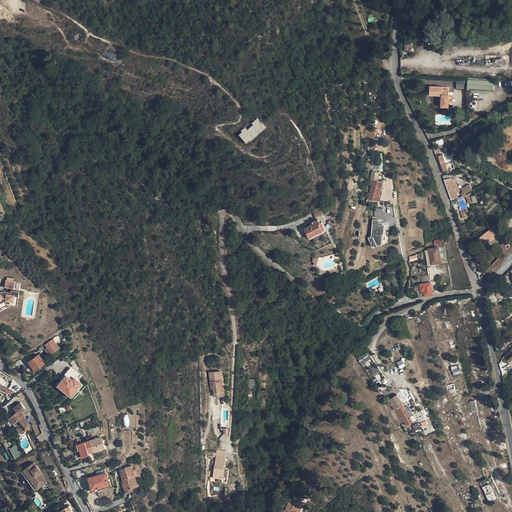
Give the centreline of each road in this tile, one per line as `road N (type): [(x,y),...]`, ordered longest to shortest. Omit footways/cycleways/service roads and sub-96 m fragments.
road 1 (track): [(33,0),(130,52),(209,76),(240,112),(218,126),(221,133),(250,154),(271,154),(285,139),(279,115),(290,117),(316,175),(310,198),(293,210),(237,222)]
road 2 (unclassified): [(511,446),(477,290),(397,80),(398,0)]
road 3 (residential): [(88,511),(32,396),(0,363)]
